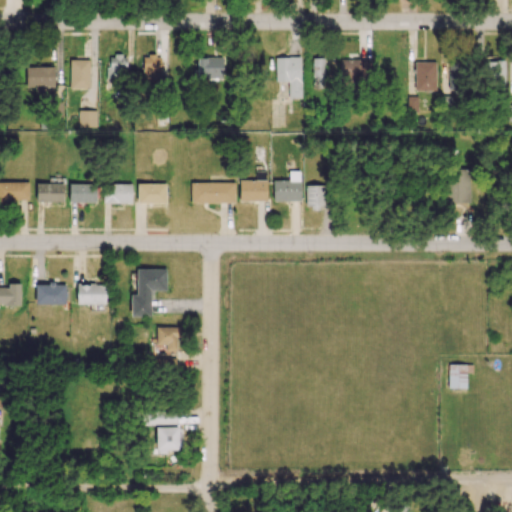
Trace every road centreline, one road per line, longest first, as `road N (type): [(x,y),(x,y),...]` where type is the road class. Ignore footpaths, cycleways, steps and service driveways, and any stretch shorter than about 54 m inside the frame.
road 1 (residential): [(511,479),(209,490),(0,482)]
road 2 (residential): [(511,245),(0,242)]
road 3 (residential): [(511,22),(0,22)]
road 4 (residential): [(208,511),(209,243)]
